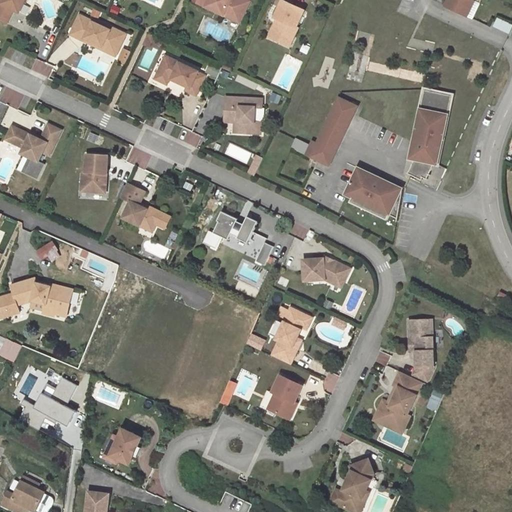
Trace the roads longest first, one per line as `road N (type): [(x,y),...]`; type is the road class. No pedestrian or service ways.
road 1 (residential): [(215,511),(169,483),(176,443),(203,434),(272,453),(313,443),(387,294),(382,264),(355,241),(0,71)]
road 2 (residential): [(203,296),(0,204)]
road 3 (unclassified): [(511,265),(491,223),(485,174),(511,103)]
road 4 (unknown): [(317,223),(346,156),(383,160),(425,190)]
